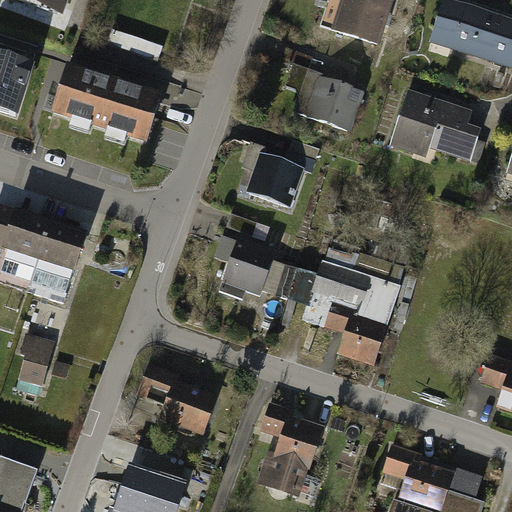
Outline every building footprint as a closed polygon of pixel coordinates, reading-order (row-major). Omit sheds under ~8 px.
[(11,0),(63,18),(69,0),(11,0)] [(332,0),(320,35),(381,55),(399,0),(332,0)] [(511,23),(446,3),(431,49),(511,74),(511,23)] [(162,51),(113,34),(108,47),(158,64),(162,51)] [(295,72),(307,76),(313,60),(288,51),(282,67),(295,72)] [(0,112),(19,118),(34,68),(0,58),(0,112)] [(307,76),(295,72),(287,93),(304,99),(296,121),(350,141),(366,98),(307,76)] [(67,74),(54,116),(147,145),(160,103),(67,74)] [(473,116),(410,96),(391,153),(427,165),(431,155),(480,171),(487,149),(479,146),(482,136),(468,132),(473,116)] [(294,145),(286,167),(303,172),(312,175),(319,153),(294,145)] [(259,173),(251,197),(290,211),(303,172),(286,167),(267,160),(269,154),(252,148),(245,169),(259,173)] [(0,248),(7,251),(17,219),(0,213),(0,248)] [(261,227),(234,217),(229,230),(256,239),(261,227)] [(7,251),(41,262),(52,231),(17,219),(7,251)] [(41,262),(79,274),(89,243),(52,231),(41,262)] [(224,285),(220,296),(242,304),(244,296),(260,301),(275,259),(238,246),(235,254),(218,248),(207,279),(224,285)] [(307,314),(302,329),(342,342),(335,364),(375,376),(407,275),(332,251),(326,268),(322,267),(318,282),(307,314)] [(289,308),(307,314),(318,282),(299,276),(289,308)] [(18,389),(40,395),(54,349),(27,341),(20,364),(25,365),(18,389)] [(511,366),(490,360),(481,391),(501,397),(495,417),(511,421),(511,366)] [(73,373),(59,369),(55,383),(69,387),(73,373)] [(150,369),(140,397),(168,407),(163,421),(204,436),(216,402),(176,389),(179,379),(150,369)] [(270,410),(259,440),(278,447),(273,459),(269,458),(258,490),(301,505),(326,435),(295,424),(297,419),(270,410)] [(391,450),(383,473),(407,481),(398,508),(394,507),(392,511),(444,511),(448,501),(455,479),(422,468),(424,461),(391,450)] [(0,511),(25,511),(39,474),(0,459),(0,511)] [(424,461),(422,468),(455,479),(448,501),(476,511),(486,482),(424,461)] [(177,511),(185,488),(133,470),(118,511),(177,511)]
